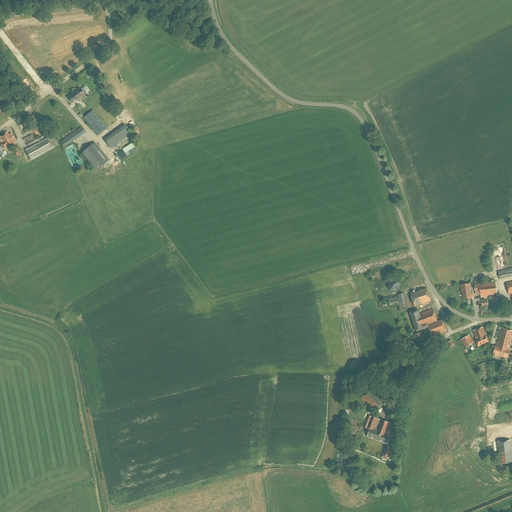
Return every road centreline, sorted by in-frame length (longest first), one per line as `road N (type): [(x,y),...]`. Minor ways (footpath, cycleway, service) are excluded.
road 1 (unclassified): [(433,290),(358,115),(282,95),(224,39),(210,0)]
road 2 (unclassified): [(0,128),(109,45),(106,2)]
